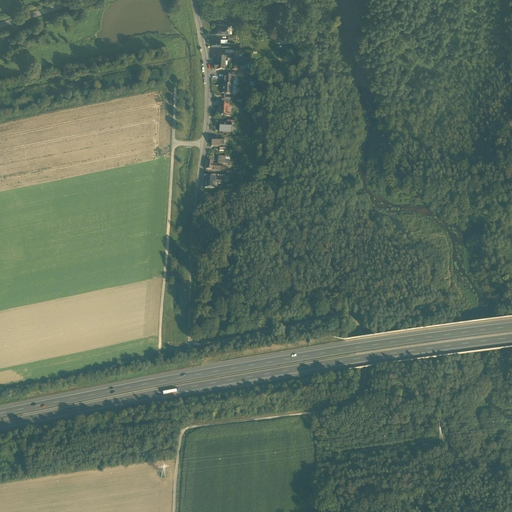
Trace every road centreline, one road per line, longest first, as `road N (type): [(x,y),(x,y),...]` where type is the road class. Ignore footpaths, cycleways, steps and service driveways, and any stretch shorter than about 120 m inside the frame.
road 1 (track): [(175,511),(182,431),(344,409),(364,385),(366,368),(353,317),(188,343),(196,191)]
road 2 (motorway): [(0,424),(511,341)]
road 3 (motorway): [(511,330),(0,411)]
road 4 (track): [(159,351),(174,89)]
road 5 (residential): [(193,0),(207,74),(196,191)]
